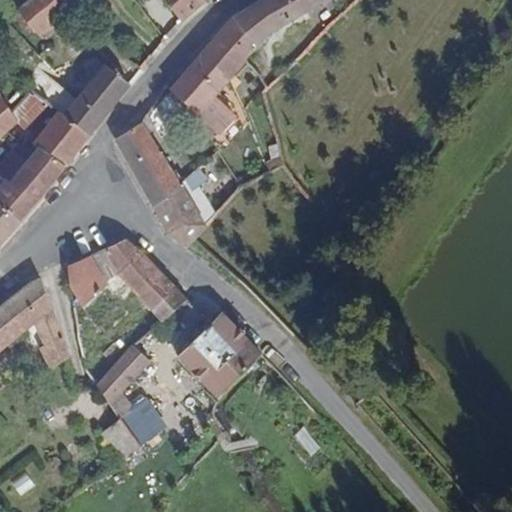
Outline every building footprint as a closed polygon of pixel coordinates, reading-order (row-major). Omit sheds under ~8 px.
[(22,47),(74,4),(70,0),(25,0),(0,21),(22,47)] [(204,4),(201,0),(159,0),(182,25),(204,4)] [(270,37),(332,4),(337,0),(268,0),(231,22),(255,51),(270,37)] [(255,51),(231,22),(199,59),(222,87),(255,51)] [(240,118),(222,87),(199,59),(169,93),(208,149),(240,118)] [(86,141),(129,88),(103,67),(72,101),(45,77),(30,92),(44,105),(56,115),(86,141)] [(268,91),(260,80),(254,84),(263,96),(268,91)] [(14,108),(0,90),(0,127),(4,124),(8,120),(17,112),(14,108)] [(21,131),(44,105),(30,92),(14,108),(17,112),(8,120),(21,131)] [(61,173),(86,141),(56,115),(32,144),(38,150),(61,173)] [(153,131),(143,117),(137,125),(144,136),(153,131)] [(144,136),(137,125),(111,147),(149,211),(180,188),(144,136)] [(0,209),(15,225),(61,173),(38,150),(25,162),(13,151),(0,165),(0,178),(1,179),(0,181),(0,209)] [(198,215),(180,188),(149,211),(165,237),(198,215)] [(0,241),(15,225),(0,209),(0,241)] [(195,246),(210,231),(198,215),(165,237),(185,254),(195,246)] [(183,303),(150,266),(126,242),(101,254),(125,285),(160,324),(183,303)] [(83,313),(108,287),(90,259),(68,268),(69,288),(83,313)] [(58,339),(36,281),(0,307),(0,350),(34,330),(41,346),(48,370),(63,362),(58,339)] [(258,359),(219,319),(174,359),(212,403),(258,359)] [(116,398),(150,367),(138,354),(151,342),(147,337),(132,351),(122,360),(93,388),(115,420),(116,421),(126,414),(116,398)] [(122,360),(132,351),(129,347),(118,356),(122,360)] [(89,364),(85,354),(76,357),(79,367),(89,364)] [(157,433),(142,403),(126,414),(116,421),(135,448),(157,433)] [(116,421),(115,420),(95,433),(120,459),(135,448),(116,421)] [(303,426),(292,435),(309,456),(321,447),(303,426)]
